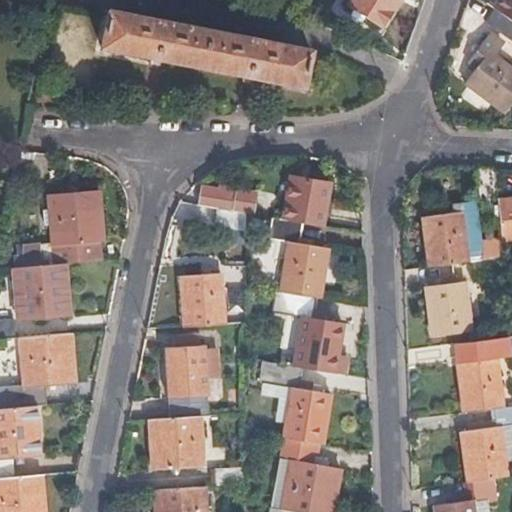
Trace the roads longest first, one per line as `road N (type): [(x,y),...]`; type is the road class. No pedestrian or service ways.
road 1 (residential): [(163,141),(91,511)]
road 2 (residential): [(392,511),(378,141)]
road 3 (residential): [(378,141),(163,141)]
road 4 (residential): [(378,141),(413,86),(443,0)]
road 5 (residential): [(511,149),(378,141)]
road 6 (residential): [(163,141),(32,130)]
